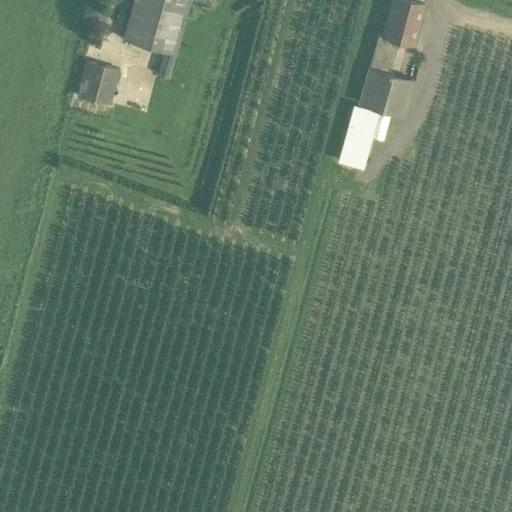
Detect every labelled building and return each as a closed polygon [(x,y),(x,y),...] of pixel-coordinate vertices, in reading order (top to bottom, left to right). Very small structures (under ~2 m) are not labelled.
[(132,0),(122,37),(176,53),(190,0),(132,0)] [(424,2),(416,0),(390,0),(382,34),(413,42),(424,2)] [(120,67),(85,59),(76,94),(110,103),(120,67)] [(391,71),(367,64),(357,102),(404,116),(415,78),(391,71)] [(351,113),(338,159),(362,166),(375,120),(351,113)]
